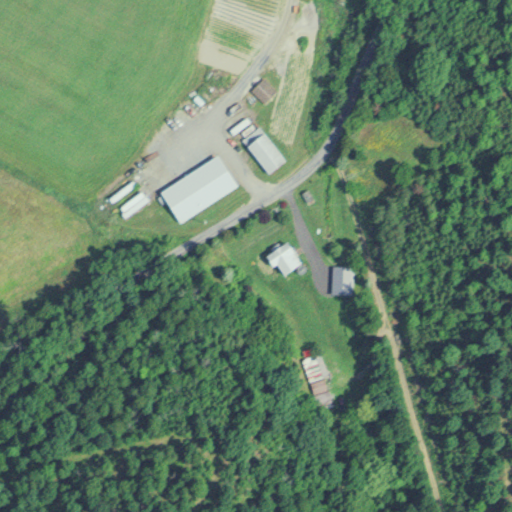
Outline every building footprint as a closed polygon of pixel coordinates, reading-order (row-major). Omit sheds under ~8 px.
[(276,90),(262,76),(249,89),(263,103),(276,90)] [(270,108),(277,116),(288,106),(281,98),(270,108)] [(248,143),(246,144),(266,173),(283,161),(259,126),(243,137),(248,143)] [(236,186),(217,155),(159,189),(177,220),(236,186)] [(300,262),(285,241),(266,254),(280,275),(300,262)] [(351,265),(331,265),(331,293),(351,293),(351,265)]
